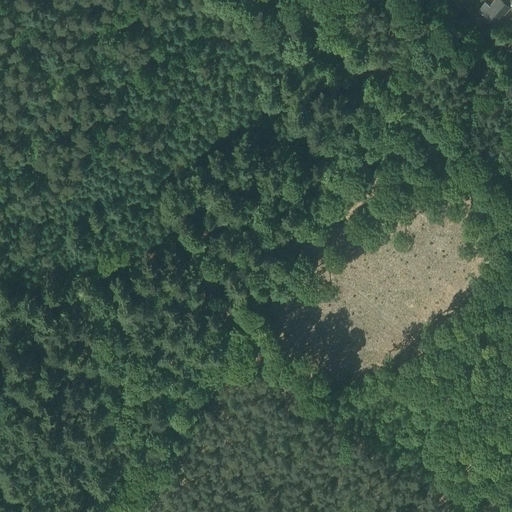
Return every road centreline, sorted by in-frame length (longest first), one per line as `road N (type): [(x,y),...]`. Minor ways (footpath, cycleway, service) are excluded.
road 1 (track): [(108,511),(403,93)]
road 2 (track): [(511,172),(276,0)]
